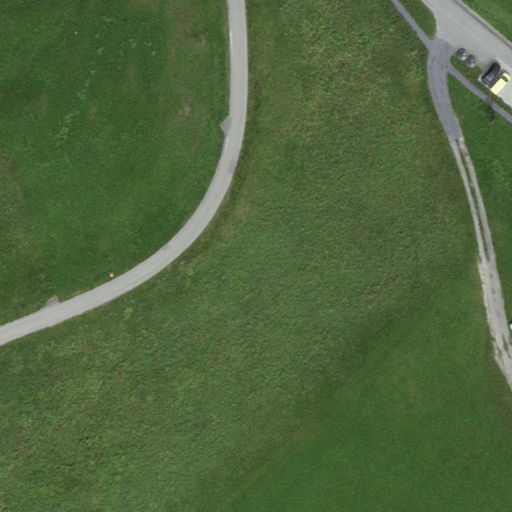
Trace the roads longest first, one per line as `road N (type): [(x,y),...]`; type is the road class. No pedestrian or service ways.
road 1 (unclassified): [(0,337),(125,286),(196,230),(230,157),(238,83),(232,0)]
road 2 (track): [(449,10),(431,69),(466,166),(511,353)]
